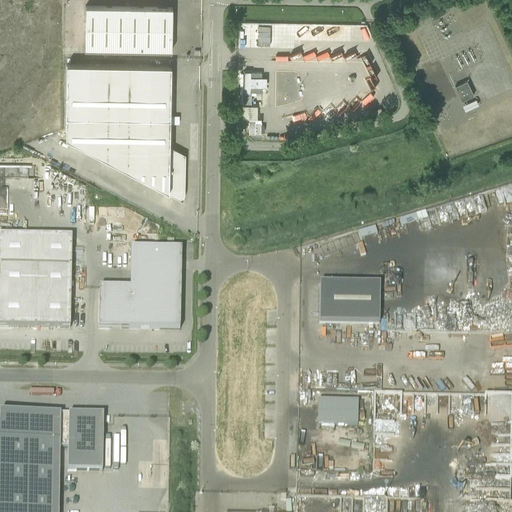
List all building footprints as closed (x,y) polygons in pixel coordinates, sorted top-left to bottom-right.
[(85,6),(85,49),(171,51),(172,7),(85,6)] [(362,57),(367,69),(372,66),(366,55),(362,57)] [(67,64),(66,137),(127,170),(126,171),(182,201),(183,199),(184,197),(184,195),(185,194),(185,154),(170,146),(171,65),(67,64)] [(462,100),(474,95),(467,81),(455,86),(462,100)] [(364,103),(374,95),(371,91),(361,99),(364,103)] [(357,96),(348,104),(352,108),(361,100),(357,96)] [(254,133),(260,133),(260,130),(260,122),(249,122),(248,130),(248,133),(254,133)] [(497,203),(511,203),(511,186),(496,187),(497,203)] [(403,226),(428,218),(426,210),(400,218),(403,226)] [(69,239),(0,237),(0,327),(68,329),(69,239)] [(180,331),(181,261),(181,250),(131,249),(130,289),(99,288),(98,329),(180,331)] [(319,324),(349,324),(379,325),(379,285),(319,284),(319,324)] [(485,414),(492,414),(492,405),(497,405),(498,396),(485,396),(485,414)] [(317,402),(317,426),(357,427),(358,402),(317,402)] [(0,511),(58,511),(60,448),(68,449),(67,472),(102,472),(103,415),(0,413),(0,511)]
